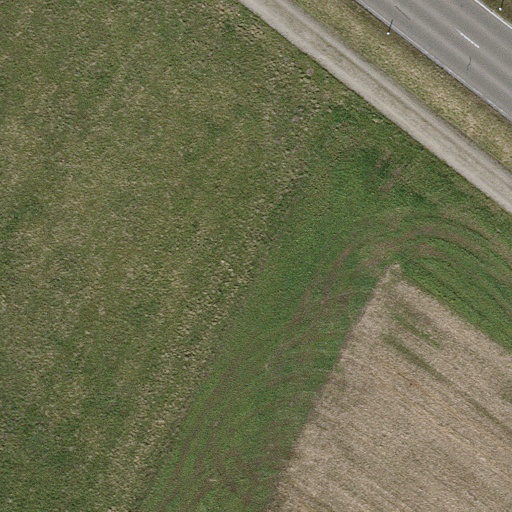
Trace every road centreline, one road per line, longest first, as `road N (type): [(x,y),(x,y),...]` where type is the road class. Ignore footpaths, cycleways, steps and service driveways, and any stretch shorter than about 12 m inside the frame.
road 1 (track): [(270,0),(511,187)]
road 2 (secondary): [(416,0),(511,74)]
